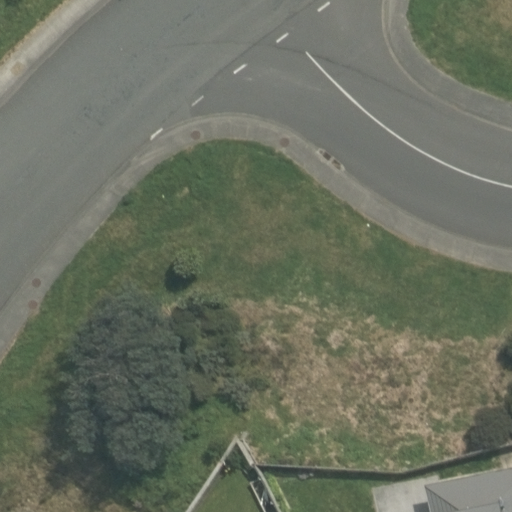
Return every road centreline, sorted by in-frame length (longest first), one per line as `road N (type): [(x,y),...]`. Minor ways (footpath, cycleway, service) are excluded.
road 1 (tertiary): [(226,0),(78,125),(0,234)]
road 2 (residential): [(511,182),(415,147),(333,83),(267,0)]
